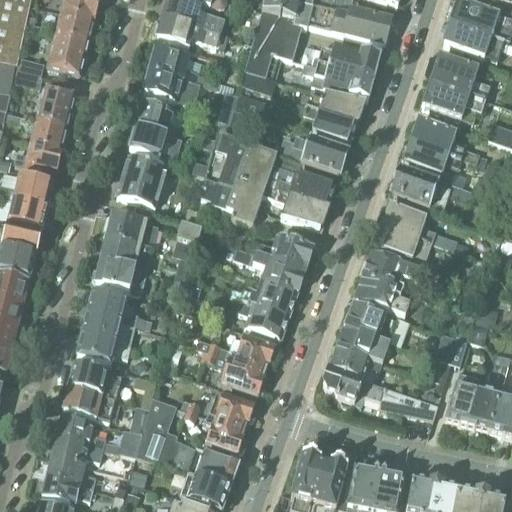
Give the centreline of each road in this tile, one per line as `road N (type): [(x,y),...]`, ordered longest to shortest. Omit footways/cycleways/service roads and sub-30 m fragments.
road 1 (residential): [(1,511),(25,417),(44,401),(144,0)]
road 2 (tertiary): [(429,0),(286,418)]
road 3 (residential): [(511,476),(364,445),(286,418)]
